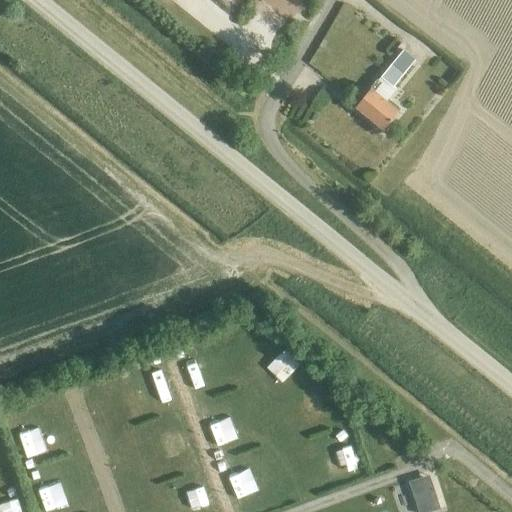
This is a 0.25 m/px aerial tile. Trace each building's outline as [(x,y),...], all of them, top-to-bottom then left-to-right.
[(393,87),(414,62),(402,52),(381,78),(380,77),(378,80),(376,79),(369,88),(371,90),(356,108),(382,130),(397,112),(385,102),(395,89),(393,87)] [(187,348),(207,343),(204,334),(184,339),(187,348)] [(283,373),(304,355),(297,347),(276,365),(283,373)] [(156,365),(162,384),(172,381),(166,362),(156,365)] [(333,409),(344,406),(336,377),(324,380),(333,409)] [(220,439),(232,436),(225,411),(214,414),(220,439)] [(367,429),(385,421),(381,412),(363,420),(367,429)] [(174,418),(180,440),(191,437),(185,415),(174,418)] [(433,461),(412,468),(424,504),(446,497),(433,461)] [(243,492),(253,488),(247,472),(237,476),(243,492)] [(206,474),(196,477),(204,500),(214,497),(206,474)] [(42,479),(50,505),(62,502),(54,476),(42,479)] [(22,483),(0,489),(6,511),(21,511),(30,510),(22,483)]
